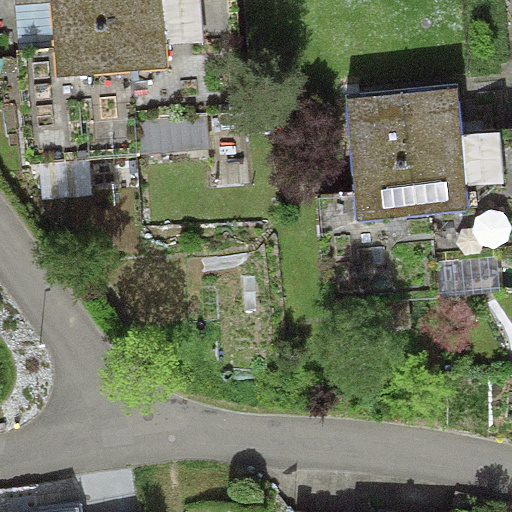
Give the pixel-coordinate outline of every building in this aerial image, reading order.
[(15,0),(16,4),(51,1),(54,37),(57,79),(167,71),(165,45),(204,42),(200,0),(15,0)] [(19,40),(54,37),(51,1),(16,4),(19,40)] [(458,88),(347,97),(358,220),(468,210),(466,186),(505,183),(501,131),(462,135),(458,88)] [(208,113),(137,118),(140,152),(210,147),(208,113)] [(497,257),(438,262),(441,297),(500,292),(497,257)]
